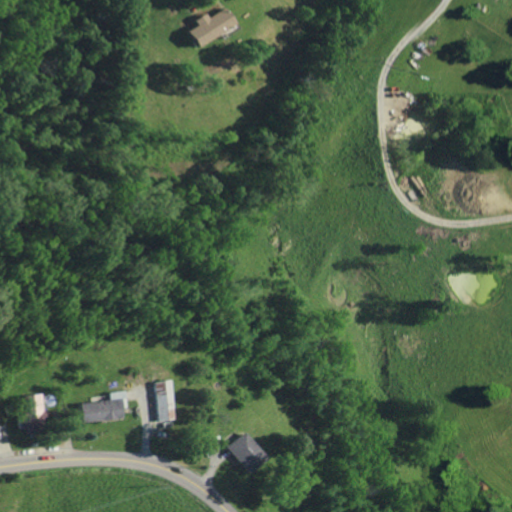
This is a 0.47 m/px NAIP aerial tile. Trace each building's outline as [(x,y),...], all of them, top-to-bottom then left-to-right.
[(235,24),(225,6),(207,16),(205,13),(193,19),(196,25),(186,30),(195,46),(235,24)] [(165,418),(162,378),(145,380),(148,420),(165,418)] [(73,402),(75,421),(118,416),(114,389),(100,391),(101,398),(73,402)] [(13,394),(17,429),(39,427),(36,392),(13,394)] [(221,446),(245,473),(262,457),(238,430),(221,446)]
